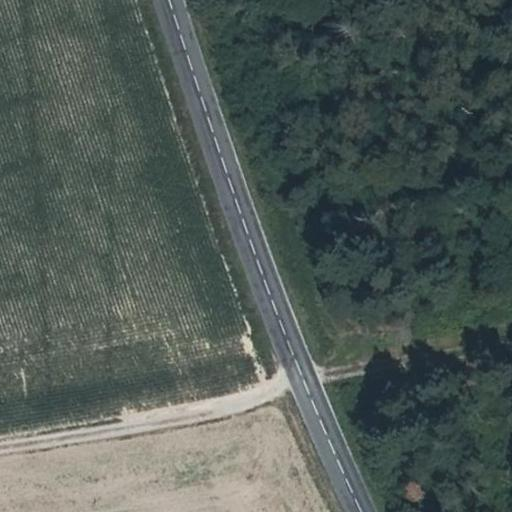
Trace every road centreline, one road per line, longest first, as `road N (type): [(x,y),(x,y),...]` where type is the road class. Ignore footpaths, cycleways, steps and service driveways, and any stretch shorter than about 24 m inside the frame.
road 1 (tertiary): [(364,511),(306,387),(182,0)]
road 2 (track): [(511,354),(400,365),(152,430),(0,451)]
